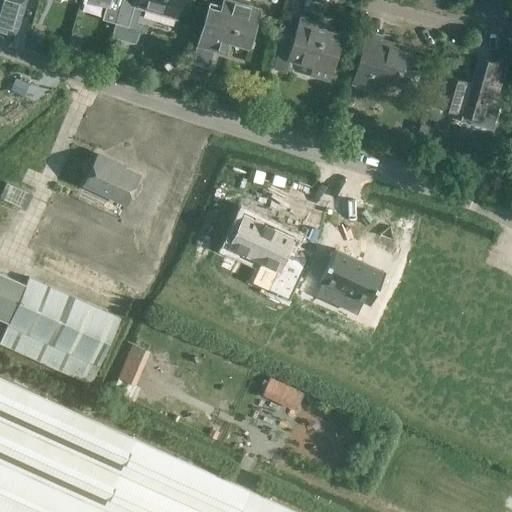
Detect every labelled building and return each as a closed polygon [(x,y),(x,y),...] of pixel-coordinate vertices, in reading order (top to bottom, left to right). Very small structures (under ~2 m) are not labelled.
[(0,0),(0,30),(14,34),(24,0),(0,0)] [(92,0),(105,4),(100,18),(114,22),(114,19),(120,0),(92,0)] [(120,0),(114,19),(121,21),(117,35),(124,37),(128,39),(133,39),(135,38),(136,37),(138,35),(138,34),(142,21),(138,20),(142,5),(176,15),(179,0),(120,0)] [(207,6),(189,67),(199,70),(208,65),(213,49),(226,53),(229,42),(248,48),(260,9),(230,0),(227,12),(207,6)] [(340,36),(316,29),(318,22),(300,17),(294,35),(283,31),(272,68),(286,72),(289,59),(330,71),(340,36)] [(369,29),(363,48),(353,82),(353,84),(381,92),(384,79),(410,86),(410,85),(418,87),(422,71),(413,68),(419,47),(385,38),(386,34),(369,29)] [(493,103),(504,64),(478,56),(477,55),(470,82),(436,72),(427,101),(486,119),(482,133),(483,134),(484,130),(490,131),(496,130),(500,127),(503,122),(503,116),(502,110),(498,106),(493,103)] [(84,184),(125,203),(139,174),(125,168),(125,165),(98,152),(84,184)] [(0,195),(0,197),(25,208),(32,194),(6,183),(0,195)] [(0,342),(91,383),(99,365),(120,317),(29,276),(25,283),(0,272),(0,318),(8,322),(0,340),(0,342)] [(116,380),(134,388),(149,353),(131,345),(116,380)] [(299,511),(0,377),(0,511),(299,511)] [(260,396),(294,412),(302,395),(268,379),(260,396)]
